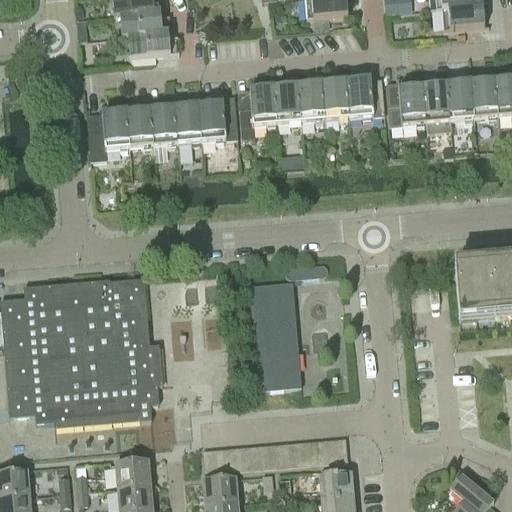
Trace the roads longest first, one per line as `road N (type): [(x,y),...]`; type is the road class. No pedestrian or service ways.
road 1 (residential): [(367,239),(69,264)]
road 2 (residential): [(199,440),(385,421)]
road 3 (residential): [(193,74),(378,59)]
road 4 (residential): [(385,421),(367,239)]
road 5 (residential): [(69,264),(57,85)]
road 6 (residential): [(511,222),(367,239)]
road 7 (residential): [(451,451),(438,327),(419,329)]
road 8 (residential): [(57,85),(193,74)]
road 9 (residential): [(378,59),(511,48)]
